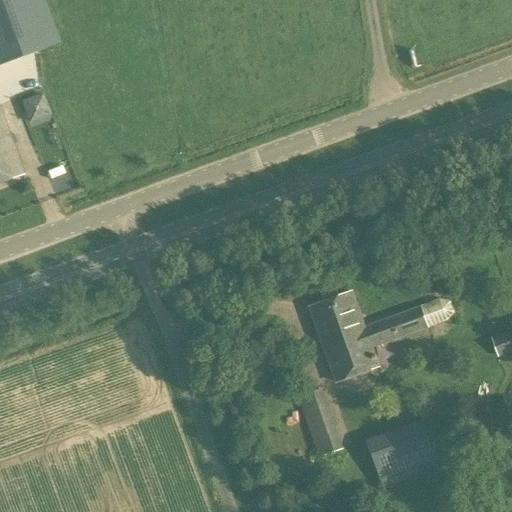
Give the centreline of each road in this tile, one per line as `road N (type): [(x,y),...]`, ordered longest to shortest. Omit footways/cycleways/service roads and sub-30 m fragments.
road 1 (unclassified): [(118,206),(511,64)]
road 2 (secondary): [(136,253),(511,117)]
road 3 (unclassified): [(231,511),(136,253)]
road 4 (secondary): [(0,302),(136,253)]
road 5 (unclassified): [(0,249),(118,206)]
